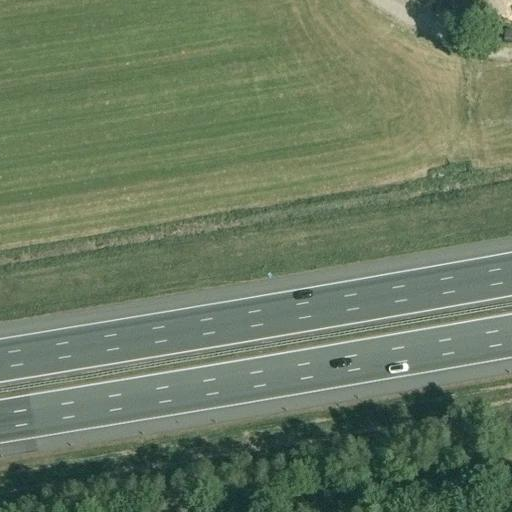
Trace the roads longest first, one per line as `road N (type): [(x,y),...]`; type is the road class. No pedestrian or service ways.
road 1 (motorway): [(0,422),(511,335)]
road 2 (motorway): [(511,273),(0,360)]
